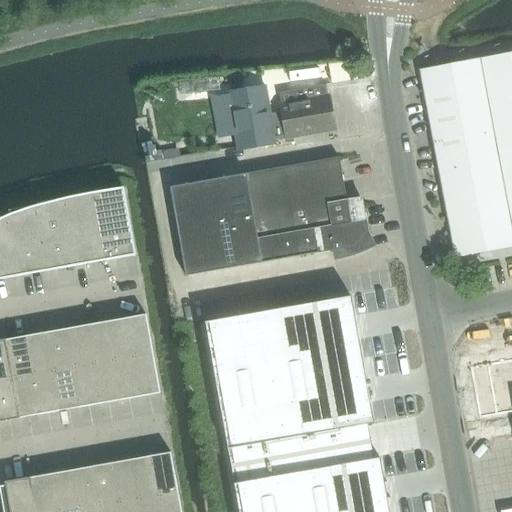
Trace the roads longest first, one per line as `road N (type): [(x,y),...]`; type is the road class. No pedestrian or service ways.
road 1 (unclassified): [(433,318),(390,88),(390,0)]
road 2 (unclassified): [(465,511),(433,318)]
